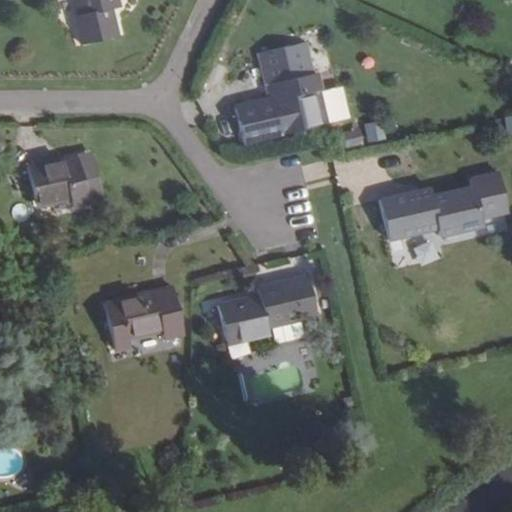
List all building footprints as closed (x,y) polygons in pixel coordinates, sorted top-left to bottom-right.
[(116,8),(113,0),(74,0),(78,15),(72,17),(80,46),(115,37),(108,10),(116,8)] [(259,54),(267,85),(269,85),(273,99),(235,109),(242,143),(318,126),(310,93),(318,91),(313,68),(307,69),(302,44),(259,54)] [(361,145),(358,130),(339,134),(342,150),(361,145)] [(95,175),(90,153),(75,156),(80,178),(95,175)] [(80,178),(75,156),(25,168),(34,207),(66,200),(67,206),(100,199),(95,175),(80,178)] [(432,197),(430,190),(379,201),(387,238),(435,227),(437,235),(481,225),(472,188),(432,197)] [(314,314),(305,276),(256,288),(257,295),(216,306),(225,344),(269,333),(267,325),(314,314)] [(182,332),(170,287),(101,304),(112,350),(130,345),(129,339),(160,331),(162,338),(182,332)] [(81,371),(85,390),(101,386),(97,367),(81,371)]
